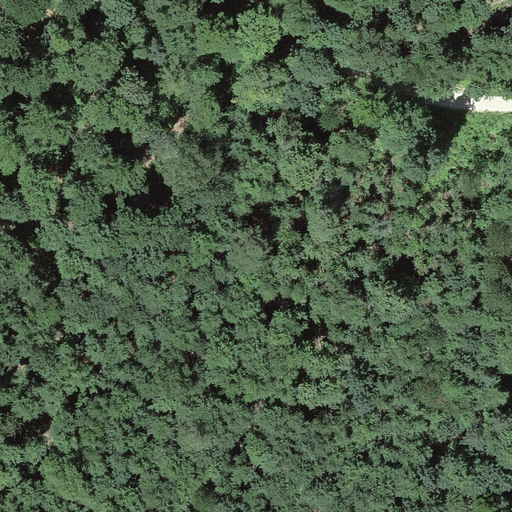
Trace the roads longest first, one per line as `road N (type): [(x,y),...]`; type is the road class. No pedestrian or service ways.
road 1 (track): [(501,0),(344,64),(261,81),(181,120),(52,244),(0,278)]
road 2 (track): [(285,0),(344,64),(450,100),(511,100)]
